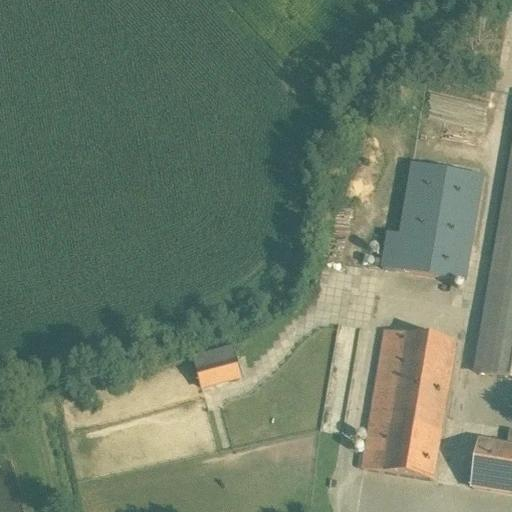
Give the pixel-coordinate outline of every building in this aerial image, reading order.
[(483,180),(413,168),(401,238),(395,274),(466,285),(483,180)] [(511,185),(483,380),(511,384),(511,185)] [(401,238),(389,237),(383,272),(395,274),(401,238)] [(456,346),(386,335),(363,473),(433,484),(456,346)] [(203,390),(237,380),(229,355),(195,365),(203,390)] [(511,449),(480,444),(472,491),(511,497),(511,449)] [(330,469),(328,470),(326,471),(325,472),(325,473),(324,475),(325,476),(325,478),(327,479),(329,480),(330,480),(332,480),(334,479),(335,478),(336,475),(335,473),(335,472),(334,470),(332,470),(330,469)]
